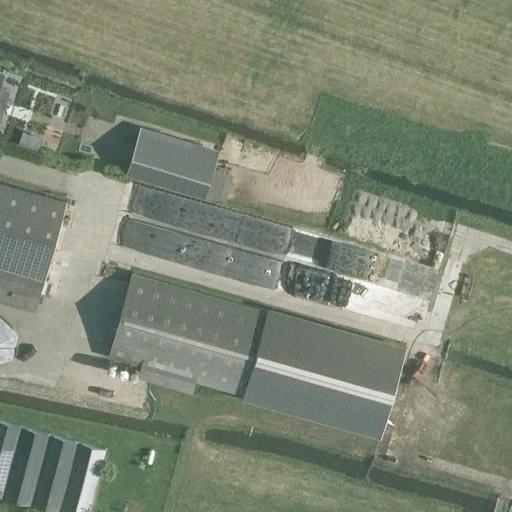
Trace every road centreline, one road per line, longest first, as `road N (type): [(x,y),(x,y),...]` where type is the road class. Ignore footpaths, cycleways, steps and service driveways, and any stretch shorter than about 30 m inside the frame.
road 1 (track): [(428,345),(88,250),(105,195),(0,165)]
road 2 (track): [(511,250),(463,234),(398,453),(509,486),(501,511)]
